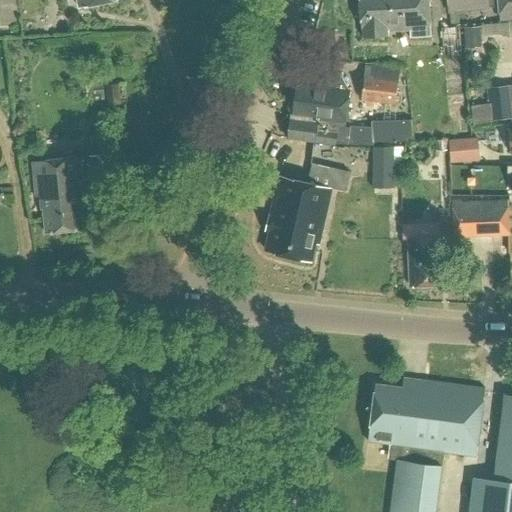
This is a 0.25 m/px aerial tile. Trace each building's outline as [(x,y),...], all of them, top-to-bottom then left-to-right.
[(363,27),(364,37),(389,36),(388,31),(411,30),(411,25),(431,24),(429,0),(360,0),(362,27),(363,27)] [(454,0),(455,10),(495,8),(494,0),(454,0)] [(511,0),(499,0),(502,18),(511,17),(511,0)] [(442,28),(444,56),(462,54),(460,26),(442,28)] [(483,49),(482,27),(466,28),(467,49),(483,49)] [(291,118),(289,137),(336,143),(349,145),(351,128),(350,127),(354,91),(343,73),(310,69),(308,85),(298,84),(294,114),(292,114),(292,119),(291,118)] [(362,99),(396,103),(399,80),(365,75),(362,99)] [(119,84),(107,85),(108,104),(120,103),(119,84)] [(511,117),(508,85),(488,88),(489,103),(491,120),(511,118),(511,117)] [(489,103),(471,105),(473,123),(491,120),(489,103)] [(351,128),(349,145),(372,147),(372,144),(412,142),(411,122),(370,123),(370,129),(351,128)] [(478,137),(449,140),(452,162),(480,159),(478,137)] [(374,148),(373,188),(394,188),(394,148),(374,148)] [(116,187),(113,153),(90,155),(93,189),(116,187)] [(83,229),(81,210),(85,210),(83,191),(85,190),(82,156),(33,161),(38,209),(44,209),(46,233),(83,229)] [(265,250),(312,261),(316,243),(319,244),(332,188),(279,175),(270,214),(269,214),(266,226),(271,227),(265,250)] [(409,239),(411,285),(442,284),(440,237),(454,237),(454,235),(510,233),(509,199),(453,202),(453,214),(440,215),(440,221),(403,223),(404,239),(409,239)] [(390,444),(477,456),(485,388),(404,378),(403,387),(376,383),(375,388),(368,441),(390,444)] [(390,511),(435,511),(442,465),(397,459),(390,511)] [(475,477),(469,511),(511,511),(511,481),(494,479),(475,477)]
